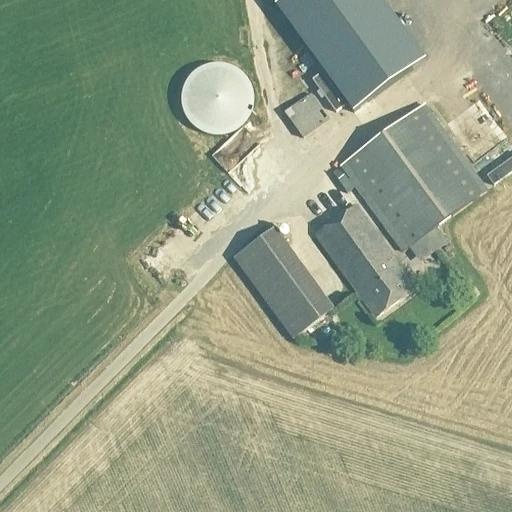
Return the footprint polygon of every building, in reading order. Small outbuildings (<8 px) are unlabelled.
[(380,0),(281,0),(274,5),(353,113),(425,60),(380,0)] [(489,4),(487,23),(505,24),(507,5),(489,4)] [(230,67),(221,65),(211,65),(201,68),(193,74),(186,81),(182,91),(181,101),(183,111),(187,121),(194,128),(203,134),(212,136),(222,136),(231,133),(239,128),(246,122),(250,114),(252,105),(252,95),(250,86),(245,78),(239,72),(230,67)] [(439,93),(458,118),(467,111),(449,86),(439,93)] [(283,113),(302,139),(329,121),(310,94),(283,113)] [(423,106),(340,167),(403,252),(486,191),(423,106)] [(416,289),(355,206),(314,235),(375,319),(416,289)] [(332,311),(273,230),(233,260),(292,340),(332,311)] [(430,276),(442,267),(431,252),(419,261),(430,276)] [(476,287),(472,291),(476,297),(481,293),(476,287)]
